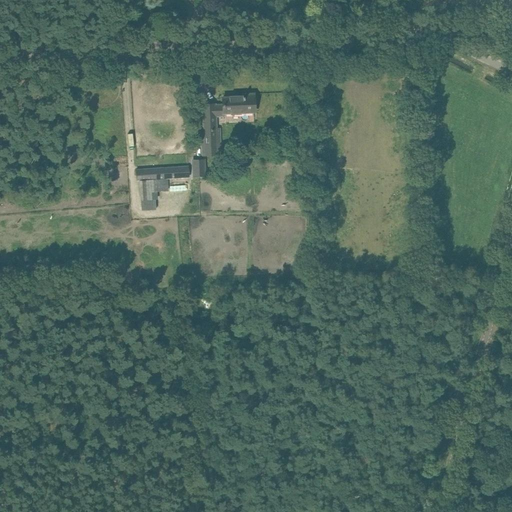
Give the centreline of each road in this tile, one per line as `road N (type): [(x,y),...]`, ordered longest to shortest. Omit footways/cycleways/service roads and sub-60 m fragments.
road 1 (unclassified): [(511,70),(416,31),(0,58)]
road 2 (unclassified): [(439,511),(511,233)]
